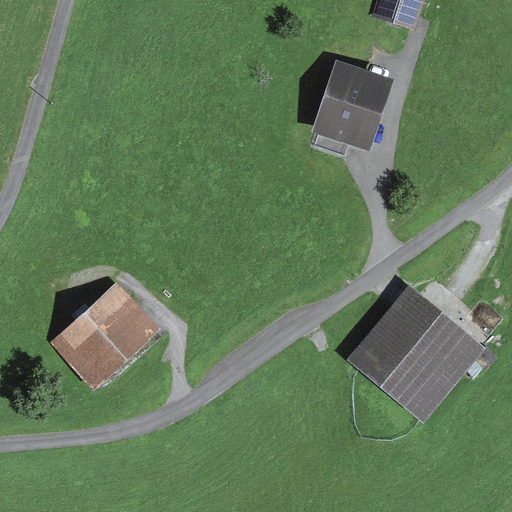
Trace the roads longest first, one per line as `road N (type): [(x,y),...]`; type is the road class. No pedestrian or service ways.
road 1 (unclassified): [(511,171),(178,410),(122,431),(0,445)]
road 2 (unclassified): [(0,217),(68,0)]
